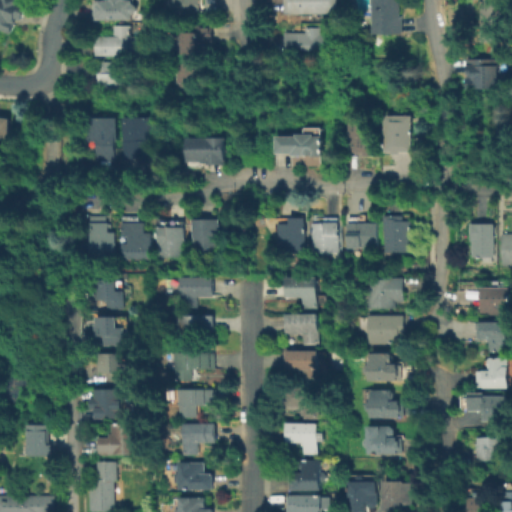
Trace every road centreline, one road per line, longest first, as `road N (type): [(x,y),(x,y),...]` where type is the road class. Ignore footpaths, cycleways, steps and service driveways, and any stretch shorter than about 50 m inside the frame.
road 1 (residential): [(96,201),(174,199),(240,182),(439,184)]
road 2 (residential): [(251,281),(251,511)]
road 3 (residential): [(73,324),(71,511)]
road 4 (residential): [(427,0),(438,73),(439,184)]
road 5 (residential): [(439,184),(440,335)]
road 6 (residential): [(444,375),(446,511)]
